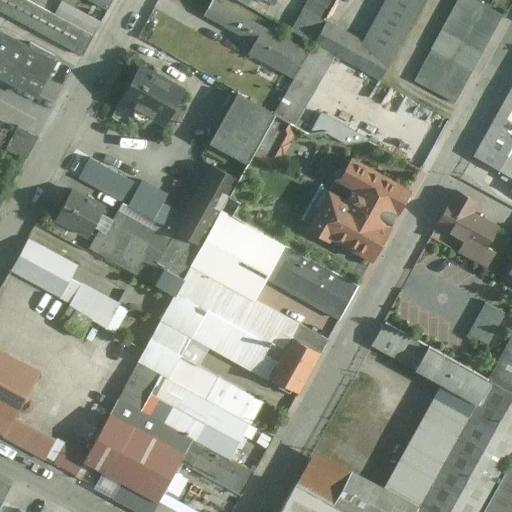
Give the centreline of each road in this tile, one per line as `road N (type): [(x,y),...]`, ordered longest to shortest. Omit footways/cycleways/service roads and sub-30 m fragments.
road 1 (residential): [(511,46),(256,511)]
road 2 (residential): [(134,0),(0,247)]
